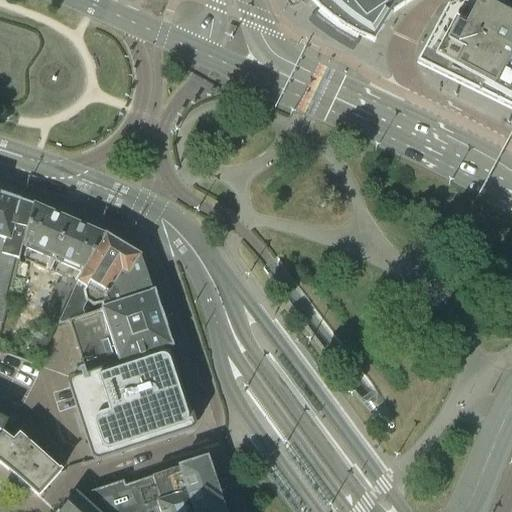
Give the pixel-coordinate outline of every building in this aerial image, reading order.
[(359,38),(374,43),(391,15),(413,0),(308,0),(309,1),(319,11),(317,15),(330,25),(341,33),(341,32),(343,29),(346,31),(359,38)] [(511,0),(474,0),(446,10),(420,59),(416,65),(511,112),(511,0)] [(0,331),(9,301),(22,249),(33,208),(33,207),(0,196),(0,331)] [(40,318),(58,326),(58,325),(76,285),(81,273),(103,238),(94,234),(42,211),(41,212),(33,208),(22,249),(26,251),(24,262),(66,280),(63,287),(55,284),(40,318)] [(102,310),(103,310),(101,305),(121,273),(127,277),(138,258),(103,237),(103,238),(81,273),(76,285),(58,325),(58,326),(70,323),(84,318),(84,317),(83,312),(87,303),(93,308),(101,306),(102,310)] [(153,295),(140,260),(138,258),(127,277),(121,273),(101,305),(103,310),(103,311),(153,295)] [(103,311),(84,317),(84,318),(70,323),(87,376),(80,378),(82,384),(76,386),(73,393),(77,407),(83,410),(80,416),(85,429),(90,432),(88,437),(90,445),(98,443),(99,446),(104,448),(107,447),(109,455),(116,453),(119,448),(121,448),(125,450),(139,445),(142,441),(143,440),(148,443),(162,438),(164,433),(166,433),(171,435),(185,431),(190,420),(185,407),(181,404),(180,402),(182,398),(178,384),(173,382),(173,380),(175,375),(171,361),(166,359),(163,351),(170,349),(153,295),(103,311)] [(280,316),(276,319),(316,372),(320,370),(280,316)] [(30,351),(41,355),(47,340),(35,335),(30,351)] [(314,417),(318,414),(278,360),(274,362),(314,417)] [(13,444),(1,435),(0,436),(0,465),(3,467),(20,481),(38,497),(60,473),(19,437),(13,444)] [(290,449),(286,451),(325,506),(329,503),(290,449)] [(260,457),(256,460),(294,511),(298,511),(300,511),(260,457)] [(75,496),(61,511),(223,511),(206,460),(178,469),(124,488),(123,483),(77,498),(75,496)]
